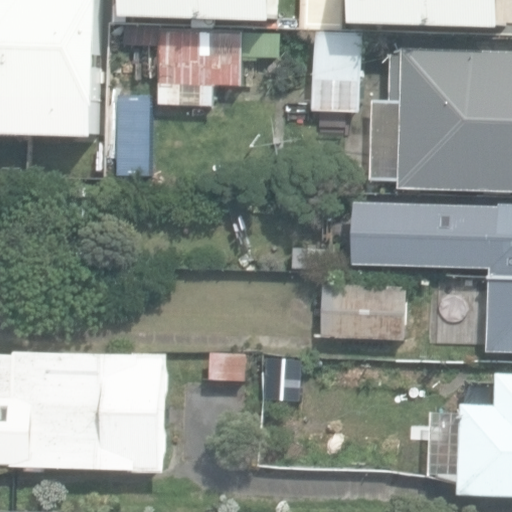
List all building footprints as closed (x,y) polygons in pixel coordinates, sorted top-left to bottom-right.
[(0,0),(0,161),(93,164),(98,0),(0,0)] [(511,0),(388,0),(388,35),(404,36),(511,40),(511,0)] [(162,107),(215,109),(216,87),(245,88),(247,35),(166,31),(162,107)] [(321,79),(362,79),(362,32),(320,32),(321,79)] [(403,190),(511,193),(511,53),(409,51),(409,55),(396,54),(394,107),(406,107),(403,190)] [(511,205),(496,205),(494,275),(511,275),(511,205)] [(292,270),(329,271),(330,249),(292,248),(292,270)] [(322,339),(410,343),(412,288),(328,284),(328,276),(304,275),(303,297),(323,298),(322,339)] [(511,279),(494,279),(491,352),(499,352),(498,367),(511,367),(511,279)] [(251,381),(252,353),(215,351),(214,379),(251,381)] [(0,465),(166,473),(171,360),(0,352),(0,465)] [(301,378),(302,358),(270,356),(269,376),(301,378)] [(511,373),(503,374),(501,407),(469,406),(465,498),(511,499),(511,373)] [(268,414),(292,414),(292,383),(267,383),(268,414)]
